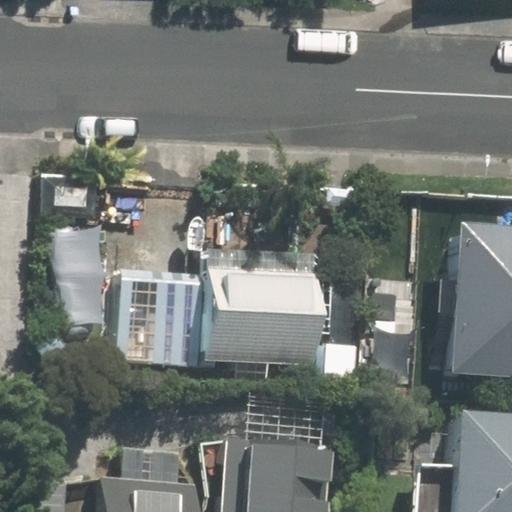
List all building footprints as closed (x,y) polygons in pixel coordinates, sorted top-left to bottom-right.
[(511,202),(506,202),(504,233),(419,229),(411,378),(511,382),(511,202)] [(38,252),(35,293),(85,300),(90,258),(38,252)] [(305,271),(189,264),(185,359),(301,364),(305,271)] [(511,511),(511,416),(419,415),(417,511),(511,511)] [(210,441),(207,511),(307,511),(310,446),(210,441)] [(173,511),(175,483),(30,479),(28,511),(173,511)]
